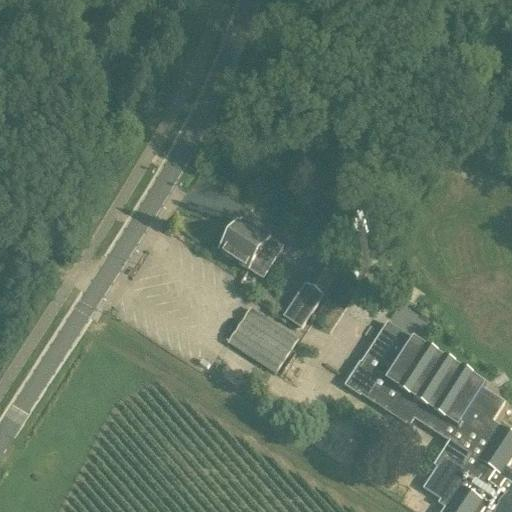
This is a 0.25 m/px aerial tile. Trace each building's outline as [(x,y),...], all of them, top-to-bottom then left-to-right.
[(220,248),(247,269),(263,282),(284,251),(269,241),(270,240),(244,219),(242,223),(240,222),(220,248)] [(306,285),(316,292),(308,303),(312,305),(307,312),(311,315),(323,296),(324,297),(338,276),(319,264),(306,285)] [(339,282),(314,324),(330,334),(356,292),(339,282)] [(252,310),(228,345),(276,376),(299,341),(252,310)] [(439,506),(446,511),(445,511),(511,511),(511,472),(507,469),(511,462),(511,435),(500,428),(497,433),(490,429),(506,406),(484,392),(486,389),(414,342),(403,359),(376,342),(347,387),(410,429),(414,422),(455,448),(449,458),(446,457),(424,491),(441,502),(439,506)]
